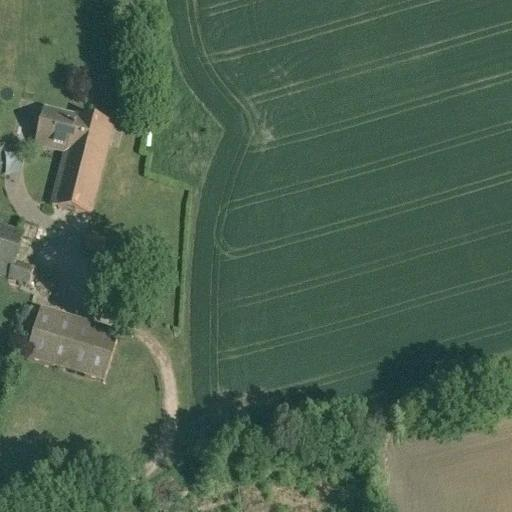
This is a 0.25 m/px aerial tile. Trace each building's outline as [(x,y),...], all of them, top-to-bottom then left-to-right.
[(86,218),(106,125),(37,110),(29,144),(63,152),(50,210),(86,218)] [(170,128),(165,135),(163,144),(164,152),(169,159),(176,164),(184,166),(192,165),(200,160),(205,153),(207,145),(205,137),(201,129),(194,124),(185,123),(177,124),(170,128)] [(29,236),(0,228),(0,280),(30,288),(34,271),(21,267),(29,236)] [(91,238),(85,255),(101,260),(106,243),(91,238)] [(117,337),(38,312),(22,363),(101,387),(117,337)]
